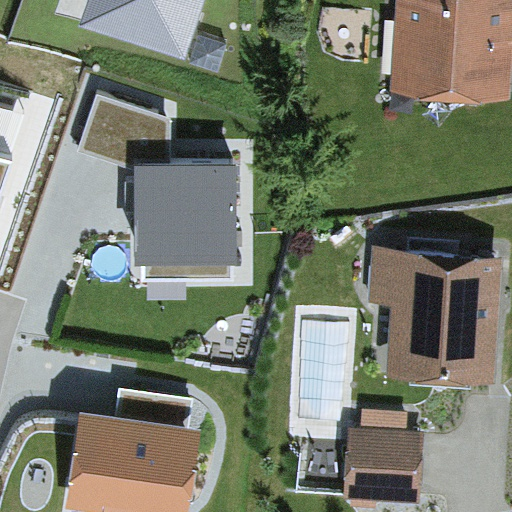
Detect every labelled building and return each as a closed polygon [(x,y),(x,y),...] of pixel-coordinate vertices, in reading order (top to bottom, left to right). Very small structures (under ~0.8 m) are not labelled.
[(87,0),(80,25),(185,59),(203,0),(87,0)] [(511,0),(396,0),(391,92),(510,101),(511,60),(511,0)] [(135,170),(135,167),(170,167),(170,119),(97,95),(78,153),(135,170)] [(0,192),(12,157),(0,153),(0,192)] [(238,266),(237,167),(170,167),(135,167),(135,170),(136,265),(146,266),(231,266),(238,266)] [(504,255),(372,247),(368,303),(391,304),(386,379),(496,386),(504,255)] [(231,279),(231,266),(146,266),(146,279),(231,279)] [(116,418),(190,428),(194,397),(120,387),(116,418)] [(364,428),(407,430),(408,412),(364,410),(364,428)] [(116,418),(81,412),(67,507),(94,511),(188,511),(201,430),(190,428),(116,418)] [(364,428),(348,427),(345,499),(420,504),(424,431),(407,430),(364,428)]
